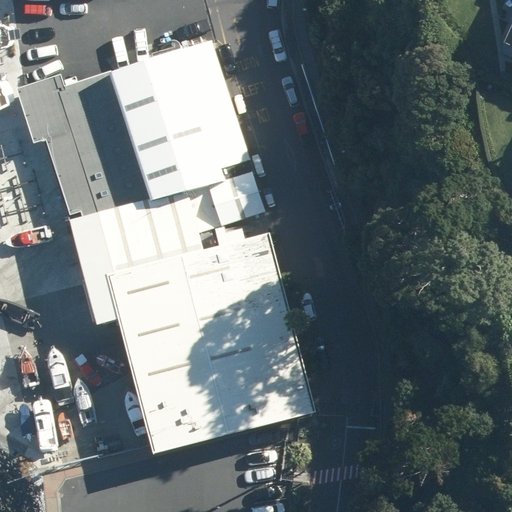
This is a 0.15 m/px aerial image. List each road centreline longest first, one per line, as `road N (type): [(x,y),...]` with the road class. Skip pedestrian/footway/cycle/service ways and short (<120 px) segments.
road 1 (unclassified): [(336,511),(342,353),(269,91),(268,0)]
road 2 (unknown): [(268,39),(178,12),(0,16)]
